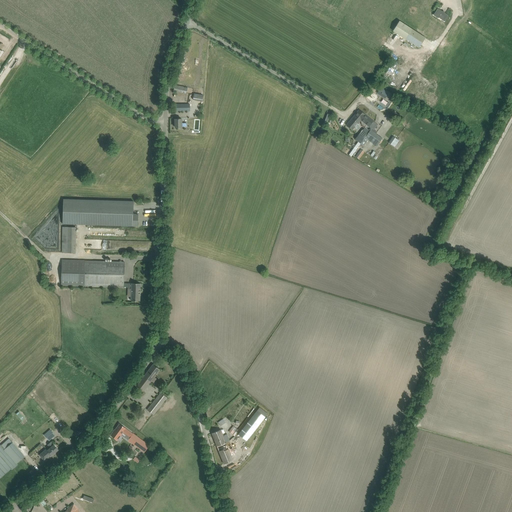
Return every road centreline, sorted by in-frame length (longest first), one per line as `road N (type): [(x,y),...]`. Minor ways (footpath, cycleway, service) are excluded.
road 1 (tertiary): [(7,511),(86,447),(154,344)]
road 2 (tertiary): [(154,344),(165,122)]
road 3 (unclassified): [(165,122),(141,116),(0,25)]
road 4 (unclassified): [(222,511),(188,380),(179,359),(154,344)]
road 5 (unclassified): [(338,114),(187,23)]
